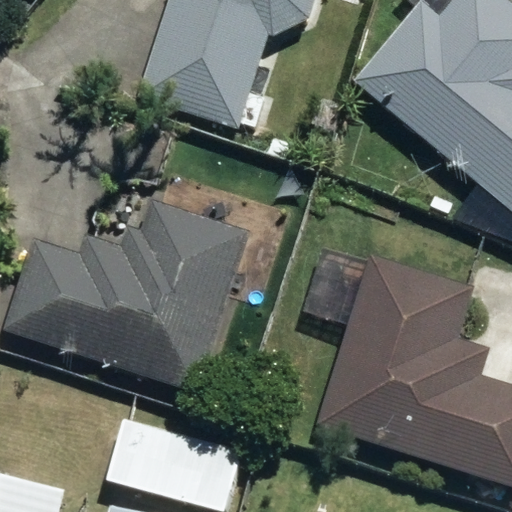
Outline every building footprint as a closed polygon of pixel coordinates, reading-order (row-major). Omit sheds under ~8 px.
[(165,0),(132,108),(229,137),(257,49),(264,51),(299,32),(309,0),(165,0)] [(345,91),(511,228),(511,25),(480,0),(451,0),(429,25),(411,10),(345,91)] [(0,332),(0,341),(188,405),(241,247),(143,213),(132,244),(118,239),(110,260),(74,247),(68,266),(27,252),(0,332)] [(309,436),(511,501),(511,399),(472,387),(481,361),(446,350),(461,304),(363,271),(309,436)] [(97,493),(167,511),(218,511),(232,464),(113,433),(97,493)] [(0,511),(49,511),(50,509),(0,496),(0,511)]
